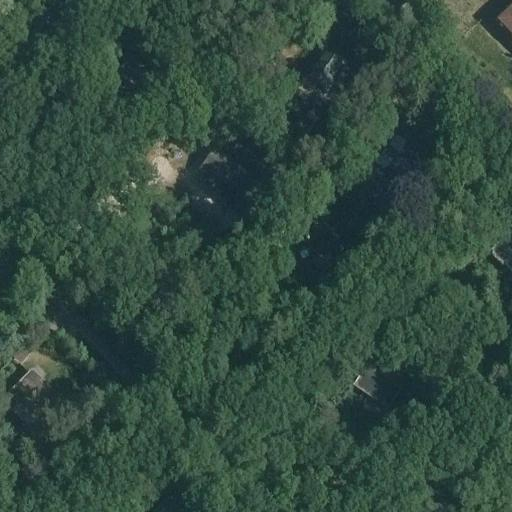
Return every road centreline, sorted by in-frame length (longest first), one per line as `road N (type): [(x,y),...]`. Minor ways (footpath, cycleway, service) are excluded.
road 1 (track): [(265,511),(0,237)]
road 2 (track): [(389,0),(511,125)]
road 3 (track): [(511,402),(439,511)]
